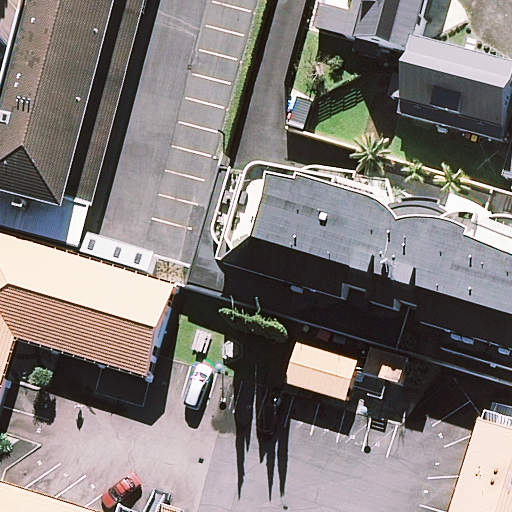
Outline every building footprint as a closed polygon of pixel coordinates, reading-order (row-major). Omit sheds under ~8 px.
[(100,219),(156,0),(42,0),(0,166),(0,193),(84,215),(100,219)] [(442,0),(364,0),(353,40),(426,60),(442,0)] [(511,68),(434,47),(415,118),(511,144),(511,68)] [(278,179),(231,170),(196,289),(410,353),(416,329),(511,358),(511,219),(463,199),(460,207),(442,204),(426,203),(408,206),(382,202),(382,182),(332,172),(322,173),(313,176),(307,185),(278,179)] [(185,284),(0,226),(0,432),(30,336),(156,375),(185,284)] [(366,358),(295,337),(283,378),(354,398),(366,358)] [(511,511),(511,410),(496,405),(462,511),(511,511)] [(84,511),(0,486),(0,511),(84,511)]
